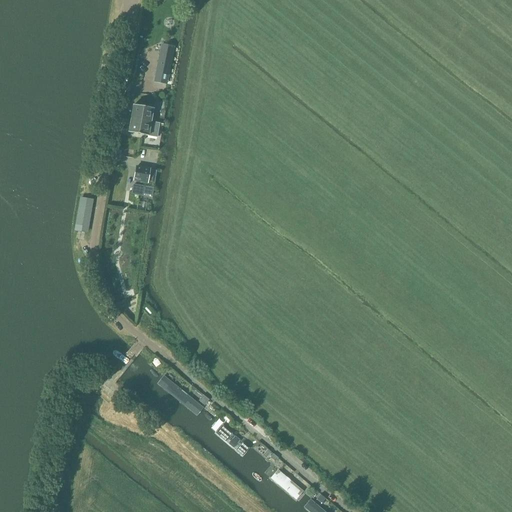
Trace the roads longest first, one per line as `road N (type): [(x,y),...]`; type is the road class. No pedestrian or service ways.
road 1 (unclassified): [(348,511),(105,300),(94,248),(130,0)]
road 2 (unclassified): [(108,382),(87,371),(62,381),(37,511)]
